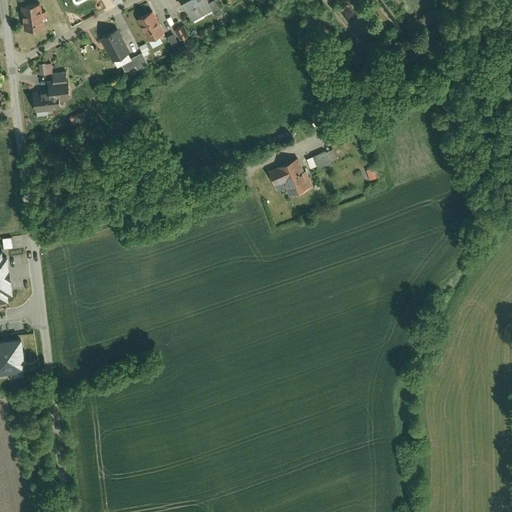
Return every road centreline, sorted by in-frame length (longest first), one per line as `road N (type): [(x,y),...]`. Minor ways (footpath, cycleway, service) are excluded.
road 1 (track): [(511,27),(331,143),(235,176)]
road 2 (residential): [(45,309),(15,64)]
road 3 (residential): [(71,511),(45,309)]
road 4 (residential): [(142,0),(15,64)]
